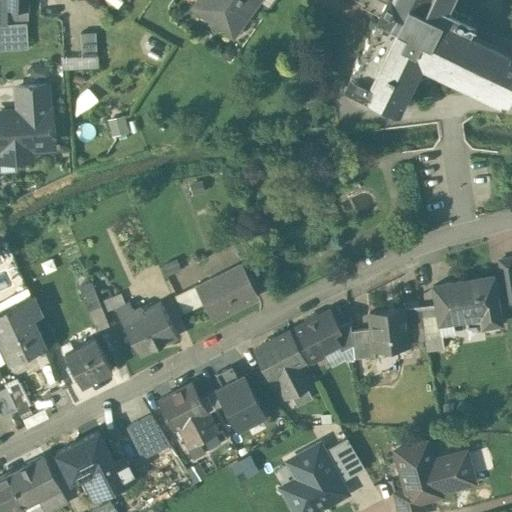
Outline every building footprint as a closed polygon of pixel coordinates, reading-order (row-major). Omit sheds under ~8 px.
[(28,0),(8,0),(8,8),(28,9),(28,0)] [(256,0),(206,0),(224,12),(217,22),(233,33),(256,0)] [(386,0),(379,17),(380,18),(377,24),(376,24),(346,84),(398,109),(421,60),(494,95),(505,101),(511,85),(511,50),(469,30),(474,19),(447,6),(449,0),(386,0)] [(28,9),(8,8),(8,21),(27,22),(28,22),(28,9)] [(27,22),(0,23),(0,49),(28,47),(27,22)] [(96,31),(82,31),(83,55),(97,55),(96,31)] [(46,84),(17,85),(19,110),(0,111),(0,149),(10,149),(13,151),(13,160),(15,160),(31,159),(30,148),(54,146),(51,108),(48,108),(46,84)] [(111,135),(128,130),(123,113),(106,118),(111,135)] [(10,149),(0,149),(0,169),(16,169),(15,160),(13,160),(13,151),(10,149)] [(247,230),(234,236),(245,260),(257,254),(247,230)] [(511,306),(511,257),(500,259),(508,307),(511,306)] [(241,261),(197,284),(213,316),(257,293),(241,261)] [(494,275),(433,284),(436,303),(439,321),(440,321),(481,314),(483,325),(501,322),(494,275)] [(110,325),(92,280),(79,285),(97,330),(110,325)] [(31,295),(5,307),(5,308),(0,310),(0,334),(12,359),(8,361),(9,362),(44,345),(31,318),(40,314),(31,295)] [(161,302),(144,311),(141,306),(134,310),(130,302),(116,309),(139,354),(178,334),(161,302)] [(436,303),(421,305),(425,338),(427,349),(444,347),(440,321),(439,321),(436,303)] [(421,305),(404,307),(405,323),(407,323),(409,340),(425,338),(421,305)] [(403,307),(370,311),(371,327),(374,348),(410,344),(409,340),(407,323),(405,323),(404,307),(403,307)] [(331,310),(291,331),(305,358),(305,359),(306,359),(311,361),(322,355),(323,350),(337,342),(338,342),(332,330),(339,327),(339,326),(331,310)] [(350,320),(339,326),(339,327),(332,330),(338,342),(337,342),(341,350),(353,344),(351,329),(350,320)] [(371,327),(351,329),(353,344),(355,357),(375,355),(374,348),(371,327)] [(290,329),(254,348),(269,377),(275,374),(286,397),(311,385),(299,361),(305,359),(305,358),(291,331),(290,329)] [(112,368),(95,336),(65,351),(82,383),(112,368)] [(222,386),(207,394),(214,407),(224,402),(237,428),(265,414),(253,391),(244,381),(243,382),(240,377),(238,378),(231,365),(216,373),(222,386)] [(19,379),(7,385),(18,409),(30,403),(19,379)] [(193,382),(158,399),(174,429),(178,427),(188,447),(189,448),(200,442),(219,431),(208,411),(214,407),(207,394),(201,397),(193,382)] [(7,385),(0,388),(0,403),(5,415),(18,409),(7,385)] [(307,401),(290,412),(297,423),(314,412),(307,401)] [(123,424),(138,456),(166,443),(150,411),(123,424)] [(99,429),(56,451),(71,481),(83,475),(95,498),(136,478),(124,455),(114,460),(99,429)] [(346,437),(324,450),(340,481),(365,468),(346,437)] [(427,440),(395,449),(406,489),(394,492),(399,511),(424,511),(421,500),(442,495),(440,491),(474,482),(466,450),(432,460),(427,440)] [(200,442),(189,448),(188,447),(187,448),(192,457),(204,451),(200,442)] [(303,488),(287,496),(295,511),(309,511),(331,500),(329,498),(344,489),(340,481),(324,450),(320,442),(288,459),(303,488)] [(228,462),(237,479),(257,469),(248,452),(228,462)] [(44,454),(7,472),(24,505),(44,495),(61,486),(44,454)] [(7,472),(0,475),(0,511),(10,511),(24,505),(7,472)] [(68,500),(61,486),(44,495),(51,508),(68,500)] [(118,511),(110,499),(110,498),(99,504),(103,511),(118,511)]
